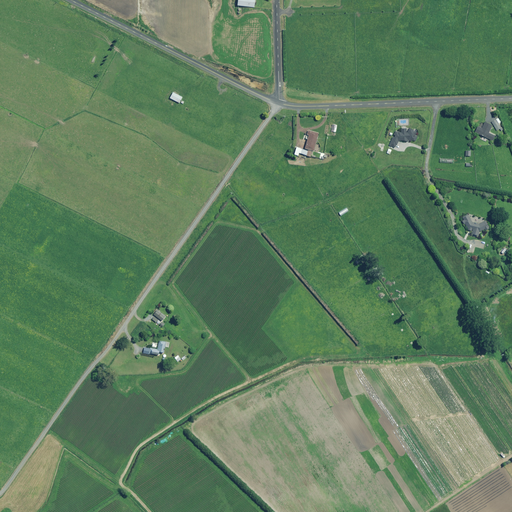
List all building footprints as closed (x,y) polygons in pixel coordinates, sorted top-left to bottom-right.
[(182,97),(173,92),(170,98),(179,103),(182,97)] [(225,100),(217,96),(215,100),(217,101),(216,102),(222,105),(225,100)] [(248,103),(234,97),(233,100),(227,97),(225,102),(234,107),(234,106),(245,112),(247,108),(246,108),(248,103)] [(501,131),(503,130),(498,122),(500,121),(498,118),(491,122),(496,131),(499,129),(501,131)] [(478,127),(475,133),(483,137),(481,140),(485,142),(487,138),(493,141),(495,136),(489,133),(492,125),(485,122),(482,129),(478,127)] [(399,133),(396,131),(390,146),(396,148),(399,141),(405,141),(405,142),(409,142),(409,141),(410,140),(412,142),(413,140),(415,141),(417,137),(415,136),(417,131),(410,128),(407,132),(406,132),(406,128),(401,129),(401,133),(399,133)] [(305,139),(308,139),(305,150),(301,148),(299,153),(310,157),(318,133),(308,130),(305,139)] [(346,207),(338,212),(341,216),(349,211),(346,207)] [(472,231),(471,234),(478,236),(479,232),(484,229),(485,231),(489,229),(485,221),(479,224),(472,222),(468,214),(462,217),(464,220),(462,221),(464,225),(466,224),(468,228),(468,230),(472,231)] [(152,320),(156,323),(156,322),(158,324),(161,321),(162,321),(165,316),(157,310),(154,315),(155,316),(152,320)] [(159,352),(164,353),(165,347),(170,347),(170,343),(159,341),(157,350),(144,348),(143,354),(153,356),(153,354),(159,355),(159,352)] [(166,441),(164,438),(153,444),(155,447),(166,441)]
